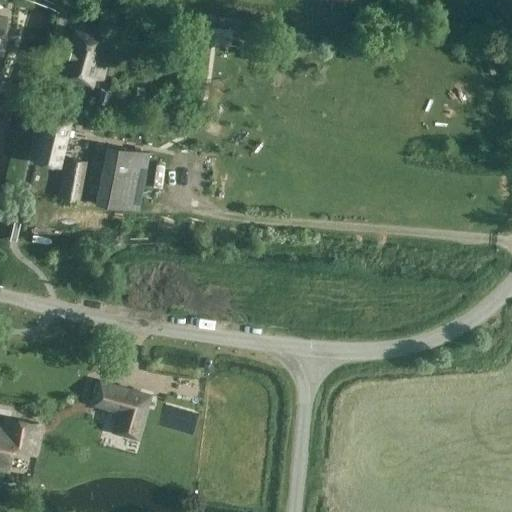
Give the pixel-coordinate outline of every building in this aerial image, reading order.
[(269,64),(273,37),(252,34),(231,31),(231,30),(201,26),(199,43),(228,47),(229,46),(239,47),(238,55),(249,57),(248,61),(269,64)] [(92,84),(93,78),(102,81),(107,63),(105,63),(106,57),(94,54),(99,36),(75,30),(63,76),(92,84)] [(171,44),(168,62),(189,64),(192,47),(171,44)] [(299,96),(303,57),(276,55),(272,93),(299,96)] [(45,113),(34,161),(59,167),(70,119),(45,113)] [(242,149),(241,134),(214,135),(214,150),(242,149)] [(95,203),(138,210),(149,153),(95,143),(86,193),(97,195),(95,203)] [(67,158),(59,197),(60,197),(78,200),(86,162),(67,158)] [(140,440),(152,393),(99,379),(91,406),(117,412),(111,432),(140,440)] [(0,427),(0,463),(9,465),(12,450),(31,454),(37,423),(17,419),(15,430),(0,427)]
